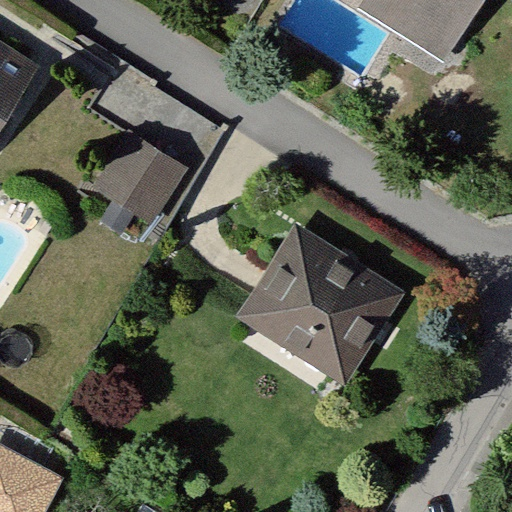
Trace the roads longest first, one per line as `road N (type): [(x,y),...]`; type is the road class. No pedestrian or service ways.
road 1 (residential): [(511,273),(84,0)]
road 2 (residential): [(437,511),(511,377)]
